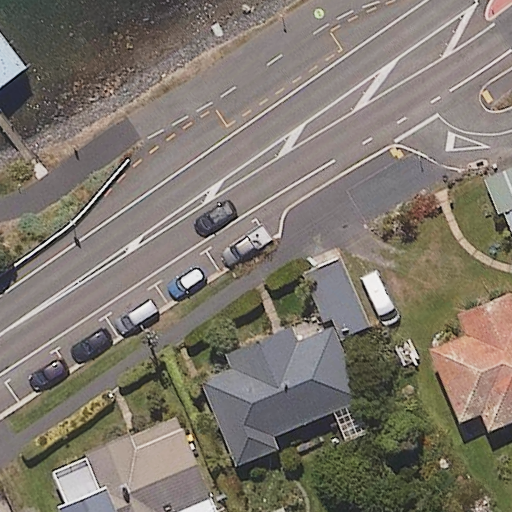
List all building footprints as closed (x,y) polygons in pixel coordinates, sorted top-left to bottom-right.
[(0,100),(35,76),(0,26),(0,100)] [(367,319),(340,253),(305,267),(321,304),(226,343),(233,361),(202,374),(236,458),(278,441),(273,427),(361,391),(337,332),(367,319)] [(511,281),(457,302),(467,327),(427,342),(455,415),(481,405),(487,422),(511,412),(511,281)] [(206,511),(218,507),(177,408),(44,463),(64,511),(141,511),(153,507),(155,511),(206,511)] [(287,511),(283,501),(255,511),(287,511)]
